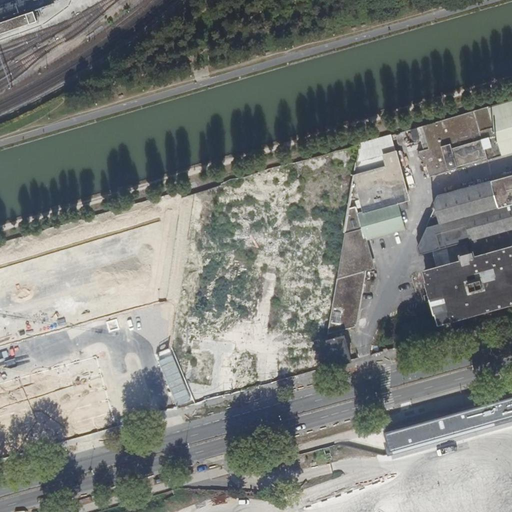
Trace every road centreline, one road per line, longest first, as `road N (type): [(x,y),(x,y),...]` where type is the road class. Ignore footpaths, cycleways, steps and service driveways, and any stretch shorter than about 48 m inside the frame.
road 1 (primary): [(0,511),(511,366)]
road 2 (primary): [(511,342),(0,486)]
